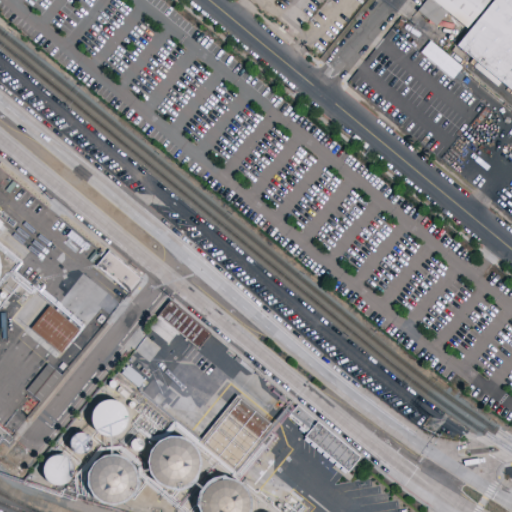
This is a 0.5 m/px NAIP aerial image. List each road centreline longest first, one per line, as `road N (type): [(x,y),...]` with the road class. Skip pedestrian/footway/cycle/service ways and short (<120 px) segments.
road 1 (tertiary): [(214,0),(511,247)]
road 2 (primary): [(0,139),(242,337)]
road 3 (residential): [(185,259),(8,475)]
road 4 (primary): [(454,473),(245,310)]
road 5 (primary): [(185,259),(10,113)]
road 6 (primary): [(242,337),(357,425)]
